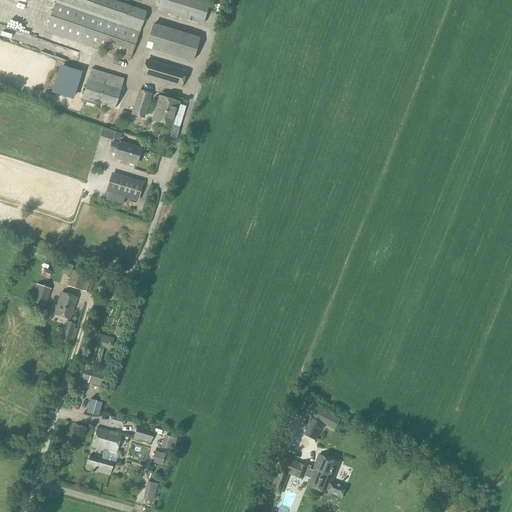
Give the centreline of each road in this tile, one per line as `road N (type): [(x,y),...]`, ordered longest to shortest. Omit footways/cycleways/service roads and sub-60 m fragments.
road 1 (track): [(209,30),(145,247),(132,271),(98,279),(24,511)]
road 2 (track): [(296,362),(431,0)]
road 3 (track): [(255,511),(299,392)]
